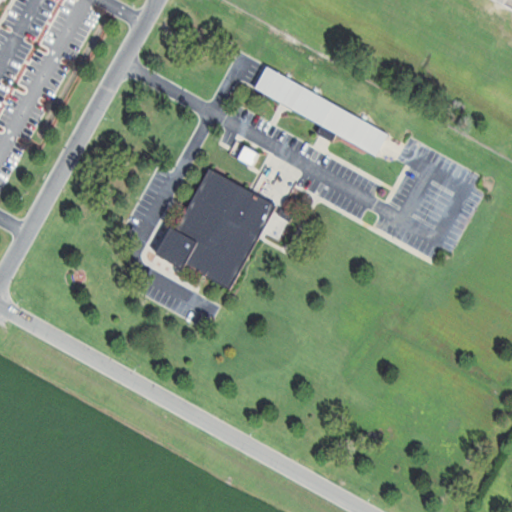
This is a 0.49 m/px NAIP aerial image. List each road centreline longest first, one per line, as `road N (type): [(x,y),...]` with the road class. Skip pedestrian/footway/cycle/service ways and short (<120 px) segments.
road 1 (residential): [(0,307),(366,511)]
road 2 (residential): [(0,285),(159,0)]
